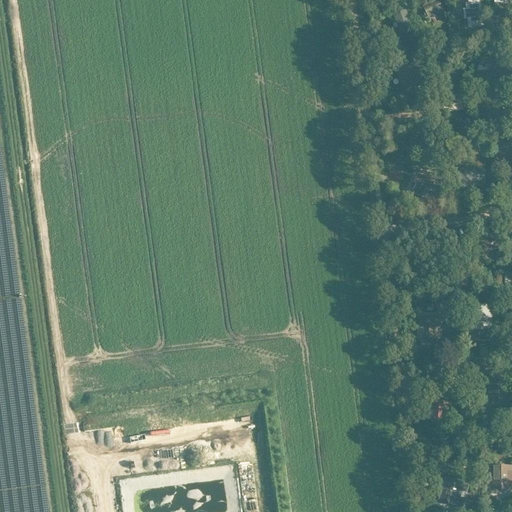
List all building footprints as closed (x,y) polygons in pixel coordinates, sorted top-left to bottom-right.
[(466,10),(464,10),(464,20),(469,20),(470,27),(482,26),(478,0),(470,0),(471,5),(468,6),(468,10),(466,10)] [(424,8),(429,17),(442,10),(438,1),(424,8)] [(406,12),(393,17),(401,36),(414,31),(406,12)] [(481,64),(477,72),(511,87),(511,74),(488,63),(486,67),(481,64)] [(426,83),(416,65),(398,75),(407,89),(418,81),(421,86),(424,84),(426,83)] [(448,100),(448,105),(463,102),(461,90),(444,93),(445,100),(448,100)] [(422,154),(421,134),(411,135),(412,154),(422,154)] [(479,180),(479,183),(484,183),(484,171),(463,170),(462,177),(465,177),(465,182),(469,182),(470,180),(479,180)] [(417,171),(412,182),(417,184),(414,191),(423,194),(426,188),(430,190),(435,178),(417,171)] [(482,240),(475,242),(478,259),(485,258),(484,253),(497,251),(496,247),(494,238),(488,239),(487,237),(481,238),(482,240)] [(414,261),(416,275),(426,274),(424,260),(414,261)] [(496,291),(497,302),(506,301),(505,290),(496,291)] [(452,303),(440,305),(441,313),(454,312),(452,303)] [(491,312),(495,312),(494,304),(472,307),(473,314),(472,314),(472,317),(473,317),(475,329),(492,326),(491,312)] [(418,328),(418,340),(420,340),(420,346),(429,346),(429,340),(437,340),(437,328),(439,328),(439,318),(421,317),(421,328),(418,328)] [(489,385),(490,399),(507,397),(507,387),(506,377),(484,379),(484,385),(489,385)] [(433,422),(450,423),(450,420),(454,420),(455,412),(451,412),(451,407),(440,406),(440,405),(432,404),(431,410),(434,411),(433,422)] [(511,466),(487,467),(487,479),(491,479),(491,487),(511,487),(511,466)] [(458,510),(465,511),(468,503),(461,501),(461,502),(458,501),(461,491),(466,492),(468,486),(447,480),(441,499),(457,504),(460,505),(458,510)]
